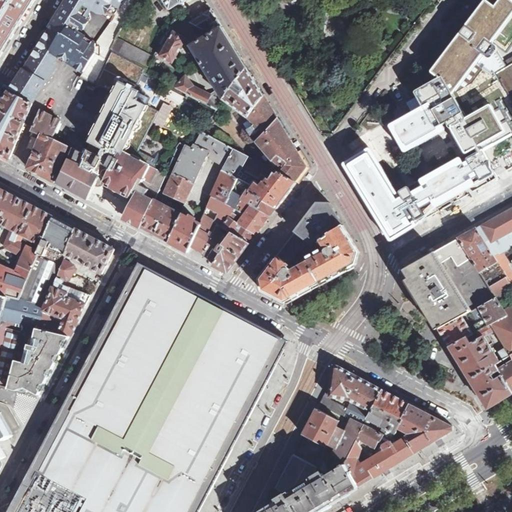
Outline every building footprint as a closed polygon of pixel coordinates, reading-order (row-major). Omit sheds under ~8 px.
[(35,0),(0,0),(0,57),(9,43),(35,0)] [(10,91),(34,104),(51,75),(48,73),(58,57),(86,74),(97,57),(97,44),(78,32),(81,28),(84,30),(90,22),(86,19),(93,9),(113,22),(123,0),(67,0),(61,10),(61,11),(51,27),(52,28),(24,70),(10,91)] [(163,0),(170,10),(181,3),(181,4),(188,0),(163,0)] [(244,8),(255,26),(263,20),(250,0),(239,0),(240,0),(241,2),(243,5),(244,7),(244,8)] [(472,26),(491,0),(486,0),(469,24),(470,25),(473,27),(472,26)] [(474,28),(491,41),(492,41),(511,14),(511,1),(510,0),(491,0),(472,26),(473,27),(474,28)] [(511,0),(510,0),(511,1),(511,14),(492,41),(504,51),(507,51),(511,44),(511,0)] [(212,35),(223,27),(212,9),(204,15),(191,23),(192,23),(192,24),(212,35)] [(192,23),(191,23),(179,16),(177,16),(156,53),(173,63),(186,39),(184,38),(192,24),(192,23)] [(192,47),(224,99),(248,68),(236,48),(223,27),(212,35),(192,47)] [(465,41),(478,51),(479,49),(487,55),(488,55),(495,47),(495,46),(494,45),(490,42),(491,41),(474,28),(473,31),(468,27),(466,27),(462,33),(462,34),(467,38),(465,41)] [(433,72),(436,74),(462,40),(463,39),(460,37),(459,37),(433,71),(433,72)] [(111,50),(148,69),(155,58),(117,39),(111,50)] [(436,75),(441,78),(442,79),(451,86),(454,88),(456,88),(457,87),(477,62),(482,56),(482,55),(481,54),(478,51),(465,41),(463,39),(462,40),(436,74),(436,75)] [(511,56),(503,61),(506,65),(511,62),(511,56)] [(450,89),(466,119),(489,106),(491,106),(505,130),(505,131),(491,139),(493,143),(495,143),(497,143),(511,134),(511,105),(511,103),(511,102),(511,100),(504,87),(496,73),(493,75),(492,74),(477,62),(457,87),(456,88),(454,88),(451,86),(450,89)] [(511,64),(496,73),(504,87),(511,100),(511,102),(511,103),(511,105),(511,64)] [(224,99),(249,118),(265,96),(255,80),(248,68),(224,99)] [(140,80),(146,83),(149,75),(144,73),(140,80)] [(176,89),(218,110),(223,101),(216,93),(212,95),(195,87),(187,77),(176,89)] [(452,125),(453,126),(466,119),(450,89),(451,86),(442,79),(436,87),(435,85),(434,83),(433,83),(430,85),(429,85),(430,86),(424,89),(423,89),(417,92),(417,93),(419,97),(420,97),(422,96),(426,103),(424,104),(424,105),(425,107),(430,104),(441,125),(447,122),(449,125),(450,125),(452,125)] [(140,227),(142,228),(155,200),(168,174),(156,168),(158,164),(156,158),(152,155),(145,157),(142,162),(125,153),(149,106),(143,103),(145,98),(145,97),(145,96),(144,95),(139,93),(140,91),(121,81),(90,141),(93,143),(90,150),(104,157),(102,162),(111,167),(104,181),(102,180),(98,182),(96,185),(104,182),(106,183),(106,182),(105,182),(108,177),(134,190),(132,193),(135,194),(141,197),(135,209),(141,226),(140,227)] [(0,107),(0,153),(10,159),(11,158),(34,104),(10,91),(0,107)] [(253,137),(259,142),(279,120),(273,110),(265,96),(249,118),(261,128),(259,131),(256,134),(252,128),(249,130),(253,137)] [(441,125),(430,104),(425,107),(415,112),(414,115),(426,136),(429,138),(443,130),(443,128),(441,125)] [(452,128),(466,152),(467,152),(491,139),(505,131),(505,130),(491,106),(489,106),(466,119),(453,126),(452,128)] [(29,168),(54,182),(69,148),(54,140),(62,121),(41,111),(33,132),(42,135),(29,168)] [(414,115),(415,112),(392,125),(392,126),(405,149),(407,150),(429,138),(426,136),(414,115)] [(259,142),(268,153),(274,161),(292,140),(279,120),(259,142)] [(207,156),(215,161),(225,144),(202,132),(193,149),(186,146),(185,150),(205,160),(207,156)] [(281,174),(296,182),(308,167),(306,164),(306,163),(303,158),(297,149),(294,143),(294,144),(292,140),(274,161),(285,170),(281,174)] [(104,157),(90,150),(88,152),(84,150),(84,149),(69,142),(68,144),(74,147),(58,184),(73,192),(88,200),(96,185),(98,182),(102,180),(104,181),(111,167),(102,162),(104,157)] [(215,161),(225,166),(240,174),(243,169),(250,157),(225,144),(215,161)] [(398,200),(401,198),(371,149),(370,149),(346,164),(346,165),(391,240),(392,240),(417,225),(417,224),(410,214),(408,216),(412,223),(393,235),(393,234),(391,234),(350,165),(352,164),(351,163),(367,153),(368,154),(370,153),(398,200)] [(190,194),(205,160),(185,150),(170,183),(190,194)] [(469,161),(474,169),(476,169),(488,162),(489,161),(489,160),(484,151),(483,151),(468,159),(469,161)] [(268,153),(259,161),(276,171),(279,173),(281,174),(285,170),(274,161),(268,153)] [(410,214),(401,198),(398,200),(370,153),(368,154),(367,153),(351,163),(352,164),(350,165),(391,234),(393,234),(393,235),(412,223),(408,216),(410,214)] [(275,172),(276,171),(259,161),(253,158),(247,171),(260,178),(264,174),(271,179),(275,172)] [(423,183),(425,186),(427,185),(426,184),(461,164),(462,165),(464,164),(461,160),(459,159),(424,179),(423,181),(423,183)] [(464,164),(472,178),(478,174),(476,169),(474,169),(469,161),(464,164)] [(488,162),(476,169),(478,174),(481,179),(482,180),(493,174),(494,172),(488,162)] [(425,186),(433,200),(436,198),(437,200),(471,180),(470,179),(472,178),(464,164),(462,165),(461,164),(426,184),(427,185),(425,186)] [(224,171),(238,178),(240,174),(225,166),(223,171),(224,171)] [(277,207),(296,182),(281,174),(279,173),(278,174),(275,172),(271,179),(264,174),(260,178),(247,171),(243,169),(240,174),(238,178),(239,178),(255,186),(250,192),(277,207)] [(235,185),(239,178),(238,178),(224,171),(213,197),(226,203),(231,193),(233,189),(235,185)] [(433,201),(431,202),(437,212),(441,209),(440,207),(471,190),(472,192),(474,191),(478,185),(482,183),(487,180),(489,183),(497,178),(494,172),(493,174),(482,180),(481,179),(478,174),(472,178),(474,182),(474,184),(438,205),(436,205),(433,201)] [(131,196),(132,193),(134,190),(108,177),(105,182),(106,182),(106,183),(131,196)] [(239,178),(235,185),(246,191),(247,190),(250,192),(255,186),(239,178)] [(433,200),(433,201),(436,205),(438,205),(474,184),(474,182),(472,178),(470,179),(471,180),(437,200),(436,198),(433,200)] [(184,207),(190,194),(170,183),(163,198),(185,209),(185,208),(184,207)] [(401,198),(410,214),(413,212),(418,220),(419,220),(424,216),(425,215),(420,208),(431,202),(433,201),(433,200),(425,186),(413,193),(409,187),(408,187),(401,191),(401,192),(403,196),(401,198)] [(29,238),(41,244),(52,216),(20,199),(0,188),(0,223),(7,227),(12,229),(24,236),(29,238)] [(247,201),(271,215),(277,207),(250,192),(247,190),(246,191),(242,198),(247,201)] [(231,193),(226,203),(236,208),(242,199),(237,196),(231,193)] [(124,219),(140,227),(141,226),(135,209),(141,197),(135,194),(135,198),(124,219)] [(220,213),(215,223),(219,224),(223,227),(224,227),(230,218),(230,217),(233,213),(236,208),(226,203),(213,197),(208,206),(220,213)] [(169,242),(182,214),(155,200),(142,228),(145,229),(169,242)] [(244,214),(238,223),(256,234),(271,215),(247,201),(240,211),(244,214)] [(323,238),(343,224),(331,203),(318,203),(296,232),(308,241),(313,245),(319,238),(320,239),(323,237),(323,238)] [(487,244),(493,240),(511,229),(511,209),(478,229),(487,244)] [(230,218),(235,221),(238,217),(233,213),(230,217),(230,218)] [(188,252),(192,246),(196,238),(202,224),(201,224),(197,222),(198,219),(191,216),(190,219),(182,214),(169,242),(171,243),(188,252)] [(49,248),(66,255),(77,229),(54,217),(52,216),(41,244),(49,248)] [(196,248),(205,253),(219,224),(215,223),(204,216),(201,224),(202,224),(196,238),(192,246),(196,248)] [(233,233),(250,243),(256,234),(238,223),(235,221),(230,218),(224,227),(230,231),(233,233)] [(223,270),(228,273),(237,260),(250,243),(233,233),(230,236),(229,238),(221,232),(223,227),(219,224),(205,253),(203,256),(212,261),(214,258),(217,260),(213,265),(223,270)] [(322,284),(357,264),(357,262),(359,254),(360,252),(343,224),(323,238),(324,239),(321,241),(326,248),(325,253),(318,257),(316,255),(308,260),(322,284)] [(6,248),(23,256),(27,246),(28,245),(27,242),(23,240),(24,238),(24,236),(12,229),(5,245),(6,248)] [(77,229),(66,255),(103,274),(116,249),(95,239),(77,229)] [(480,272),(498,262),(487,244),(478,229),(459,239),(472,258),(480,272)] [(296,257),(308,241),(296,232),(278,255),(290,264),(296,257)] [(433,254),(439,264),(453,256),(459,266),(472,258),(459,239),(433,254)] [(511,271),(493,240),(487,244),(498,262),(511,285),(511,271)] [(38,252),(37,253),(45,257),(49,248),(41,244),(38,252)] [(0,295),(8,298),(18,300),(18,299),(36,256),(37,253),(38,252),(27,246),(23,256),(17,270),(16,273),(12,271),(0,266),(0,295)] [(36,256),(62,266),(64,261),(65,258),(66,255),(49,248),(45,257),(37,253),(36,256)] [(425,305),(440,328),(462,316),(469,312),(439,264),(433,254),(413,265),(409,278),(419,294),(425,305)] [(290,264),(278,255),(260,279),(261,285),(263,291),(286,303),(322,284),(308,260),(302,263),(300,265),(301,266),(294,270),(291,268),(292,266),(290,264)] [(36,256),(18,299),(46,305),(53,288),(58,276),(62,266),(36,256)] [(439,264),(469,312),(480,306),(496,297),(480,272),(472,258),(459,266),(453,256),(439,264)] [(299,259),(296,257),(290,264),(292,266),(291,268),(294,270),(301,266),(300,265),(302,263),(299,259)] [(58,276),(62,278),(67,280),(70,279),(75,269),(74,266),(68,263),(64,261),(62,266),(58,276)] [(497,298),(511,288),(511,285),(498,262),(480,272),(496,297),(497,298)] [(182,287),(141,264),(116,310),(8,511),(200,511),(268,384),(288,345),(282,341),(283,340),(182,287)] [(66,298),(85,305),(87,306),(91,296),(60,283),(62,278),(58,276),(53,288),(67,294),(66,298)] [(37,327),(70,336),(72,336),(73,333),(79,323),(85,305),(66,298),(67,294),(53,288),(46,305),(37,327)] [(496,297),(480,306),(489,325),(492,323),(507,315),(505,312),(497,298),(496,297)] [(8,298),(3,319),(25,325),(37,327),(46,305),(18,299),(18,300),(8,298)] [(480,306),(469,312),(479,331),(489,325),(480,306)] [(511,355),(511,354),(511,307),(505,312),(507,315),(492,323),(496,331),(500,338),(506,348),(511,355)] [(440,328),(451,346),(468,337),(473,334),(462,316),(440,328)] [(22,334),(25,325),(3,319),(1,326),(5,327),(5,330),(22,334)] [(26,388),(39,395),(56,362),(55,359),(56,357),(57,355),(60,355),(70,336),(37,327),(25,325),(22,334),(9,388),(25,392),(26,388)] [(0,386),(9,388),(22,334),(5,330),(5,327),(1,326),(0,329),(0,386)] [(500,338),(496,331),(491,333),(496,341),(500,338)] [(489,408),(511,394),(511,392),(501,375),(496,378),(494,374),(499,371),(498,370),(495,365),(502,360),(501,358),(498,359),(489,344),(493,342),(488,335),(472,344),(468,337),(451,346),(453,349),(464,368),(486,403),(489,408)] [(510,356),(511,355),(506,348),(500,352),(504,359),(510,356)] [(511,361),(498,370),(499,371),(501,375),(511,392),(511,361)] [(331,390),(330,396),(332,397),(350,399),(352,400),(372,411),(383,390),(338,366),(334,365),(331,390)] [(345,415),(349,409),(332,399),(332,397),(330,396),(331,390),(328,389),(320,403),(345,416),(345,415)] [(396,433),(399,428),(411,404),(383,390),(372,411),(368,418),(384,427),(388,429),(396,433)] [(365,424),(368,418),(372,411),(352,400),(350,405),(349,409),(345,415),(352,418),(364,425),(365,424)] [(406,436),(416,452),(453,430),(453,426),(411,404),(399,428),(411,434),(406,436)] [(327,446),(328,444),(337,427),(340,420),(318,408),(304,434),(327,446)] [(0,469),(1,467),(1,466),(1,465),(1,464),(0,462),(0,456),(0,457),(2,460),(7,457),(0,444),(0,440),(4,439),(4,440),(6,440),(13,435),(8,425),(0,412),(0,469)] [(365,425),(365,424),(364,425),(352,418),(345,432),(337,448),(334,455),(335,455),(342,459),(344,462),(347,460),(358,438),(365,425)] [(385,435),(365,425),(358,438),(360,439),(369,444),(373,447),(376,448),(380,441),(381,442),(382,439),(385,435)] [(328,444),(337,448),(345,432),(337,427),(328,444)] [(345,465),(358,487),(416,452),(406,436),(396,442),(394,444),(384,450),(378,454),(361,464),(359,460),(362,448),(359,443),(360,439),(358,438),(347,460),(344,462),(345,465)] [(394,444),(393,441),(389,440),(387,442),(383,445),(382,447),(384,450),(394,444)] [(311,445),(304,459),(316,465),(323,451),(311,445)] [(323,451),(316,465),(318,466),(331,473),(325,460),(335,455),(334,455),(324,450),(323,451)] [(282,492),(284,492),(316,473),(318,466),(316,465),(304,459),(294,454),(276,488),(282,492)] [(317,511),(358,487),(345,465),(331,473),(326,476),(324,473),(284,497),(272,504),(271,503),(266,505),(267,507),(265,509),(262,511),(317,511)] [(284,492),(284,497),(324,473),(326,476),(331,473),(318,466),(316,473),(284,492)]
